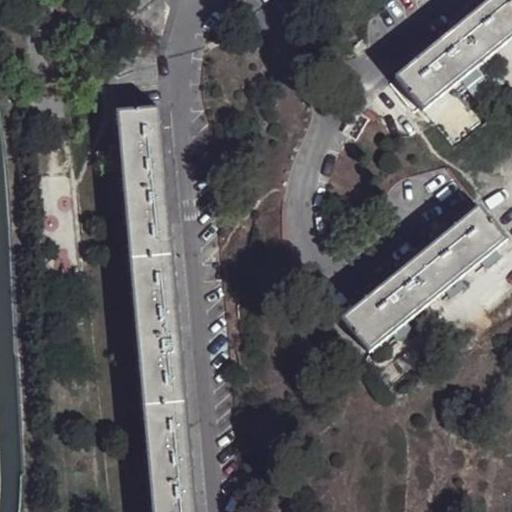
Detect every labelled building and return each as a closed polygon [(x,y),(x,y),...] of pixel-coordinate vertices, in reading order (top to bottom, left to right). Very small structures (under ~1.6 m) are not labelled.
[(511,0),(490,0),(459,26),(485,61),(511,38),(511,0)] [(485,61),(459,26),(396,78),(423,112),(485,61)] [(118,96),(121,114),(137,113),(135,95),(118,96)] [(128,188),(170,187),(162,113),(137,113),(121,114),(128,188)] [(134,261),(177,260),(170,187),(128,188),(134,261)] [(409,267),(436,301),(507,242),(480,207),(409,267)] [(141,335),(184,333),(177,260),(134,261),(141,335)] [(436,301),(409,267),(343,321),(371,355),(436,301)] [(148,409),(191,406),(184,333),(141,335),(148,409)] [(155,482),(198,480),(191,406),(148,409),(155,482)] [(157,511),(201,511),(198,480),(155,482),(157,511)]
